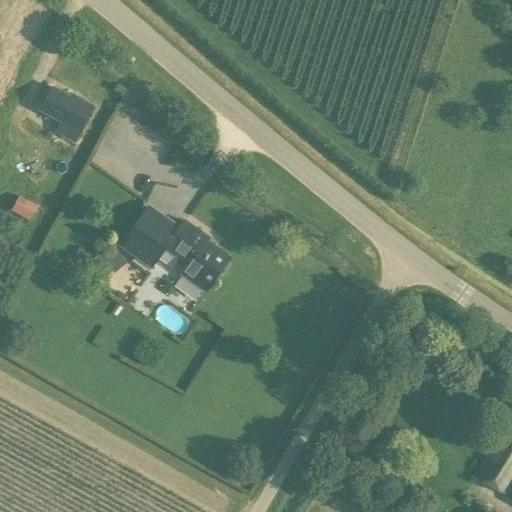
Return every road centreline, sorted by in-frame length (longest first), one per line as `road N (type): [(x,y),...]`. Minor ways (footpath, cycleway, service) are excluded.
road 1 (tertiary): [(403,253),(96,0)]
road 2 (unclassified): [(259,511),(403,253)]
road 3 (tertiary): [(511,324),(403,253)]
